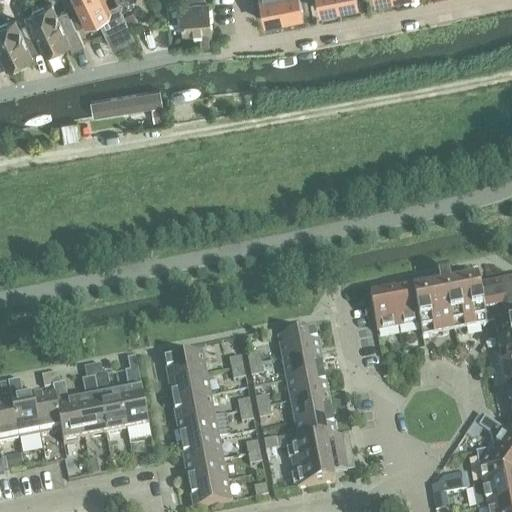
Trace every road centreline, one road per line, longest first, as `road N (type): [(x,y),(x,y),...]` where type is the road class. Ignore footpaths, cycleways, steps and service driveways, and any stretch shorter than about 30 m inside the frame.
road 1 (tertiary): [(0,304),(511,193)]
road 2 (track): [(0,170),(511,75)]
road 3 (residential): [(247,52),(503,0)]
road 4 (residential): [(0,92),(151,61),(247,52)]
road 5 (residential): [(412,473),(389,397),(355,374),(342,311),(328,300)]
road 6 (residential): [(153,511),(141,491),(21,511)]
